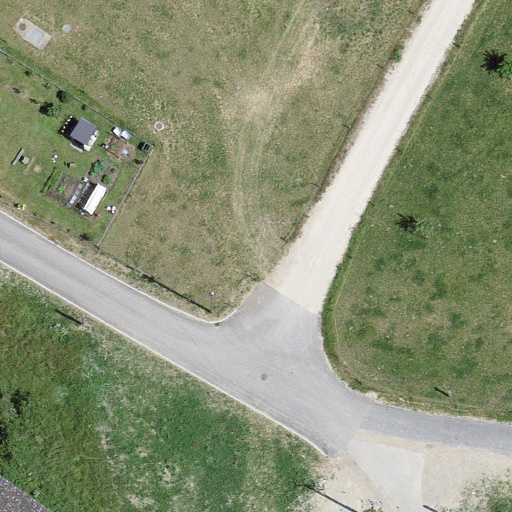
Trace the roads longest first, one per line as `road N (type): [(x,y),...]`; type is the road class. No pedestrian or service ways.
road 1 (track): [(511,448),(381,429),(245,377),(0,231)]
road 2 (track): [(245,377),(467,0)]
